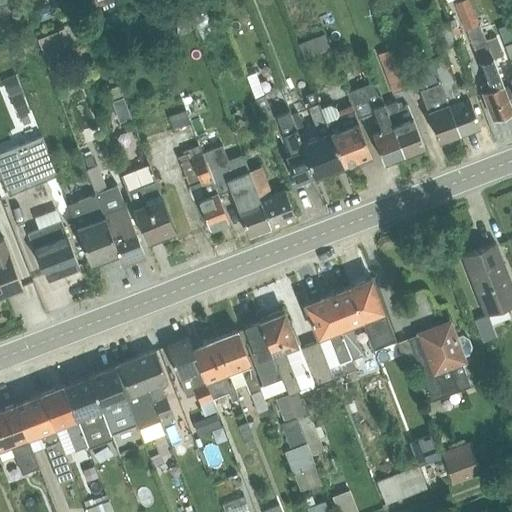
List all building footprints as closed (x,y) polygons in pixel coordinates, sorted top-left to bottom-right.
[(454,0),(452,1),(463,30),(477,25),(468,0),(454,0)] [(49,31),(35,36),(45,59),(59,53),(49,31)] [(325,34),(298,41),(304,60),(330,53),(325,34)] [(394,45),(376,52),(392,94),(410,87),(394,45)] [(491,119),(511,112),(492,56),(472,63),(491,119)] [(511,90),(511,58),(501,62),(511,90)] [(429,61),(406,70),(413,87),(435,78),(429,61)] [(255,71),(245,75),(253,95),(263,91),(255,71)] [(458,132),(478,124),(458,75),(438,83),(458,132)] [(0,83),(0,88),(13,131),(33,125),(19,78),(0,83)] [(458,132),(438,83),(418,91),(438,140),(458,132)] [(401,155),(423,147),(404,97),(383,105),(401,155)] [(401,155),(383,105),(364,112),(382,162),(401,155)] [(166,115),(170,126),(187,119),(183,108),(166,115)] [(340,165),(369,154),(355,118),(327,129),(340,165)] [(340,165),(327,129),(299,139),(312,175),(340,165)] [(0,151),(0,182),(5,195),(56,176),(41,136),(0,151)] [(293,182),(312,175),(299,139),(280,146),(293,182)] [(240,156),(224,160),(221,145),(178,155),(182,170),(194,167),(197,181),(243,170),(240,156)] [(269,228),(295,218),(273,162),(248,172),(269,228)] [(126,187),(152,180),(147,164),(121,172),(126,187)] [(269,228),(248,172),(225,180),(247,237),(269,228)] [(208,230),(228,222),(210,180),(191,188),(208,230)] [(146,241),(174,230),(158,190),(130,200),(146,241)] [(120,264),(144,255),(123,202),(100,212),(115,251),(120,264)] [(37,227),(59,220),(55,207),(33,215),(37,227)] [(115,251),(100,212),(73,222),(88,262),(115,251)] [(42,277),(75,265),(59,222),(26,234),(42,277)] [(0,298),(21,290),(0,238),(0,298)] [(507,316),(504,307),(511,304),(511,283),(496,239),(460,252),(486,324),(507,316)] [(358,320),(381,311),(367,277),(344,286),(358,320)] [(358,320),(344,286),(324,294),(338,329),(358,320)] [(316,337),(338,329),(324,294),(302,303),(316,337)] [(270,354),(296,344),(283,309),(257,318),(270,354)] [(365,322),(380,364),(397,358),(383,316),(365,322)] [(270,354),(257,318),(236,326),(250,362),(270,354)] [(431,376),(465,363),(449,320),(414,333),(431,376)] [(250,362),(236,326),(213,335),(226,371),(250,362)] [(204,382),(227,373),(226,371),(213,335),(189,344),(198,369),(204,382)] [(176,377),(198,369),(189,344),(186,337),(164,346),(176,377)] [(146,389),(166,382),(153,349),(133,357),(146,389)] [(146,389),(133,357),(115,364),(128,396),(146,389)] [(99,408),(125,399),(112,364),(86,374),(99,408)] [(99,408),(86,374),(60,384),(73,418),(99,408)] [(47,428),(73,418),(60,384),(34,394),(47,428)] [(47,428),(34,394),(11,403),(24,437),(47,428)] [(0,445),(24,437),(11,403),(0,406),(0,445)] [(411,438),(416,461),(436,457),(431,434),(411,438)] [(450,481),(482,474),(473,437),(442,445),(450,481)] [(297,493),(320,486),(306,440),(283,447),(297,493)] [(384,505),(426,489),(416,464),(374,480),(384,505)] [(215,491),(233,490),(232,479),(214,479),(215,491)] [(330,494),(336,511),(356,511),(350,488),(330,494)] [(113,511),(110,498),(87,503),(89,511),(113,511)] [(326,511),(322,499),(305,505),(307,511),(326,511)] [(221,505),(223,511),(232,511),(241,510),(238,500),(221,505)] [(262,511),(279,511),(277,503),(262,507),(262,511)]
